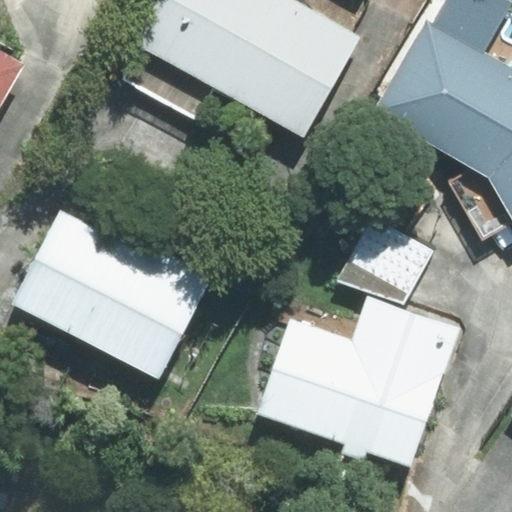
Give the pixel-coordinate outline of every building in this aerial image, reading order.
[(291,0),(144,0),(118,48),(129,54),(112,86),(189,127),(206,95),(301,147),(360,37),(291,0)] [(511,237),(511,38),(499,63),(423,20),(366,118),(455,170),(438,179),(476,245),(505,228),(511,237)] [(0,93),(14,71),(0,62),(0,93)] [(48,200),(0,300),(0,316),(152,388),(205,275),(48,200)] [(281,319),(247,420),(335,449),(333,458),(353,464),(356,456),(401,472),(449,329),(401,313),(435,237),(365,206),(330,285),(360,298),(345,341),(281,319)]
